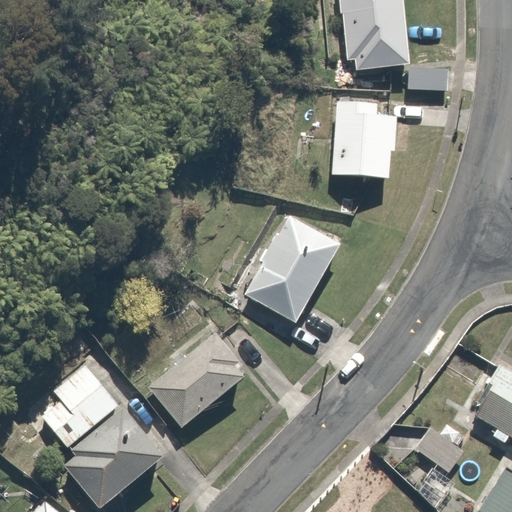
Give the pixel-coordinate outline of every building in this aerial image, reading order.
[(404,0),(340,0),(349,72),(412,65),(404,0)] [(408,73),(408,93),(447,94),(448,74),(408,73)] [(363,121),(364,107),(336,106),(332,183),(370,185),(373,122),(363,121)] [(342,247),(289,217),(245,295),(298,325),(342,247)] [(179,429),(246,381),(217,340),(150,389),(179,429)] [(104,511),(106,511),(169,464),(90,360),(51,389),(62,403),(40,419),(73,462),(69,465),(104,511)] [(511,371),(502,365),(472,413),(501,431),(495,441),(506,448),(511,438),(511,371)] [(448,426),(440,437),(431,429),(417,448),(445,469),(457,454),(467,441),(448,426)] [(457,487),(432,468),(413,491),(438,511),(457,487)] [(511,511),(511,474),(506,470),(475,511),(511,511)]
